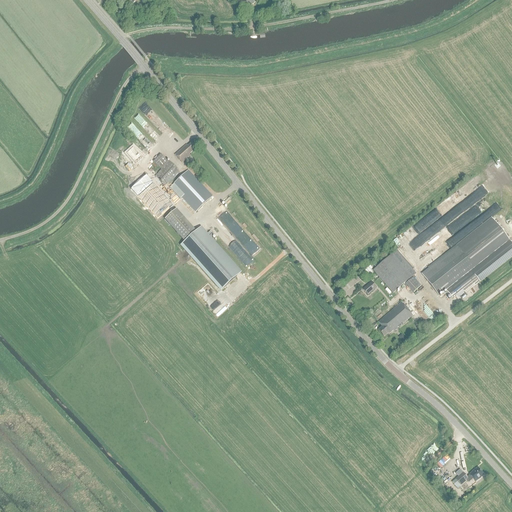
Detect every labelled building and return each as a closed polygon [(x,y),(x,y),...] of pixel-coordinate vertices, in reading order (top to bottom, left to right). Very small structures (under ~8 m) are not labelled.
[(246,4),(249,9),(254,6),(253,5),(255,3),(252,0),(239,0),(241,1),(242,0),(245,5),(246,4)] [(182,162),(195,150),(190,145),(187,147),(184,144),(174,154),(182,162)] [(133,160),(143,151),(137,145),(127,154),(133,160)] [(213,197),(192,174),(188,170),(174,184),(177,187),(184,195),(181,197),(192,209),(196,213),(213,197)] [(172,206),(146,176),(131,189),(157,219),(172,206)] [(478,200),(495,189),(491,182),(473,193),(478,200)] [(463,187),(412,227),(418,234),(469,194),(463,187)] [(454,232),(482,211),(477,205),(450,226),(454,232)] [(165,219),(184,242),(196,232),(176,209),(165,219)] [(456,246),(421,274),(438,296),(445,290),(509,240),(491,217),(456,245),(456,246)] [(240,273),(200,228),(196,232),(184,242),(181,245),(221,290),(240,273)] [(238,240),(230,246),(246,267),(254,260),(238,240)] [(511,243),(509,240),(445,290),(452,299),(463,291),(466,295),(511,259),(511,243)] [(391,255),(374,271),(393,293),(411,278),(416,274),(396,251),(391,255)] [(368,268),(362,273),(366,279),(373,273),(370,270),(368,268)] [(413,278),(405,284),(413,293),(421,287),(413,278)] [(376,288),(372,282),(363,290),(368,295),(376,288)] [(399,306),(392,298),(380,308),(387,316),(399,306)] [(432,321),(437,316),(428,305),(422,310),(432,321)] [(397,329),(403,324),(397,317),(392,322),(393,322),(387,327),(392,333),(397,329)] [(438,461),(442,466),(450,460),(446,455),(438,461)] [(462,486),(461,485),(466,480),(468,483),(473,479),(475,482),(478,479),(478,480),(480,478),(483,475),(478,469),(470,475),(467,478),(463,473),(455,479),(458,482),(454,486),(458,490),(462,486)]
